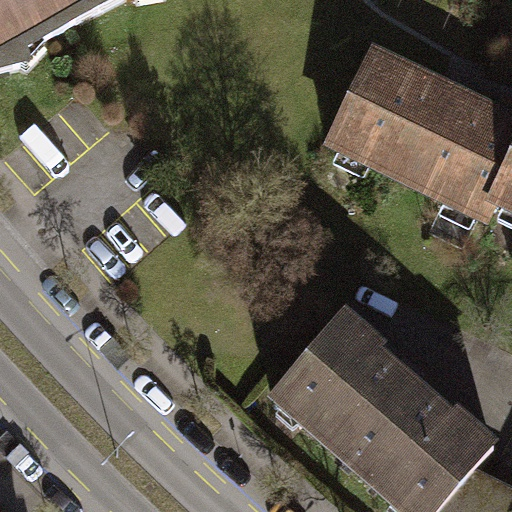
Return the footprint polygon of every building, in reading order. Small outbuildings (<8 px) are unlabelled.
[(0,0),(0,69),(21,67),(18,55),(126,0),(0,0)] [(483,232),(491,217),(472,208),(511,125),(511,121),(362,50),(314,151),(483,232)] [(491,217),(511,227),(511,125),(472,208),(491,217)] [(257,404),(379,511),(431,511),(467,471),(486,450),(448,416),(443,422),(371,358),(375,354),(334,318),(257,404)] [(511,511),(511,492),(467,471),(431,511),(511,511)]
